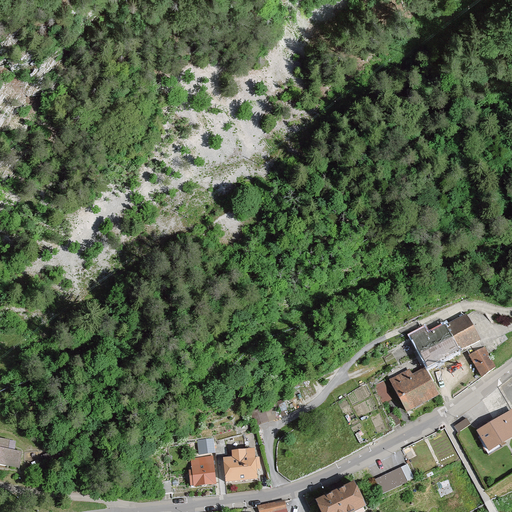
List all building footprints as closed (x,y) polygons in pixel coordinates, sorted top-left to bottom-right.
[(410,340),(430,374),(481,344),(466,316),(445,328),(429,338),(425,331),(410,340)] [(484,347),(469,356),(481,376),(496,368),(484,347)] [(410,371),(389,382),(407,415),(440,398),(426,370),(413,377),(410,371)] [(384,380),(376,384),(385,402),(394,398),(384,380)] [(257,423),(278,419),(275,404),(254,409),(257,423)] [(511,412),(477,434),(490,455),(511,441),(511,412)] [(199,438),(199,453),(216,453),(215,437),(199,438)] [(12,440),(0,438),(0,465),(20,469),(23,451),(11,449),(12,440)] [(235,459),(225,459),(227,484),(262,481),(260,457),(249,458),(248,451),(234,452),(235,459)] [(214,457),(192,460),(194,470),(191,471),(193,488),(218,484),(214,457)] [(407,466),(376,481),(383,495),(414,480),(407,466)] [(353,486),(320,501),(325,511),(362,511),(365,511),(353,486)] [(286,501),(260,507),(261,511),(286,511),(289,511),(286,501)]
